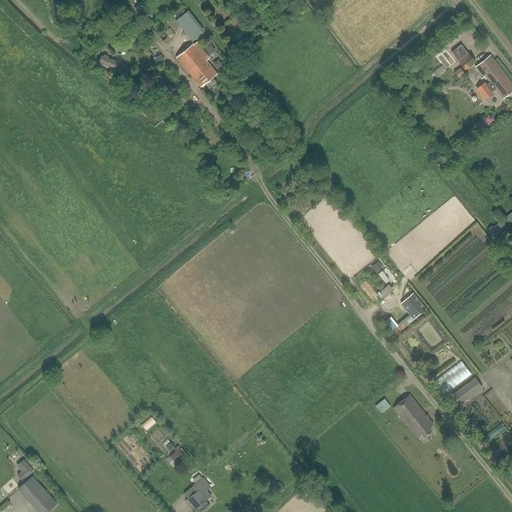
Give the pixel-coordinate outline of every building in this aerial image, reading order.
[(193,40),(205,32),(191,10),(179,18),(193,40)] [(138,42),(131,35),(125,40),(132,48),(138,42)] [(193,79),(193,78),(201,88),(217,75),(206,62),(210,59),(197,43),(194,46),(193,45),(176,58),(193,79)] [(205,50),(210,55),(215,51),(211,45),(205,50)] [(451,53),(465,71),(475,63),(461,45),(451,53)] [(116,70),(119,63),(101,56),(99,63),(116,70)] [(511,84),(490,56),(476,67),(484,78),(485,77),(490,82),(487,84),(485,82),(477,89),(486,101),(495,94),(493,92),(496,90),(502,98),(504,96),(505,97),(511,92),(511,90),(511,89),(511,88),(511,84)] [(455,73),(460,78),(465,74),(460,68),(455,73)] [(488,229),(502,246),(506,242),(505,240),(511,233),(511,219),(497,232),(492,226),(488,229)] [(389,299),(384,304),(390,308),(403,293),(391,282),(382,293),(389,299)] [(401,304),(414,319),(425,310),(412,294),(401,304)] [(385,321),(393,331),(397,327),(397,326),(398,325),(391,317),(385,321)] [(400,331),(414,320),(411,317),(406,321),(405,319),(402,321),(403,323),(400,325),(399,324),(398,325),(397,326),(397,327),(400,331)] [(435,376),(443,392),(474,376),(466,360),(435,376)] [(483,389),(475,378),(449,397),(457,408),(483,389)] [(417,438),(421,435),(423,438),(431,432),(429,428),(433,425),(409,396),(393,409),(417,438)] [(382,414),(390,406),(384,399),(376,406),(382,414)] [(482,435),(486,442),(509,429),(505,422),(482,435)] [(176,464),(185,457),(178,449),(170,457),(176,464)] [(22,481),(33,471),(23,460),(17,466),(21,471),(17,475),(22,481)] [(37,511),(48,511),(57,504),(32,476),(17,489),(37,511)] [(183,494),(188,499),(187,500),(196,510),(197,510),(198,511),(203,511),(210,507),(205,502),(211,497),(207,491),(211,488),(203,478),(183,494)]
